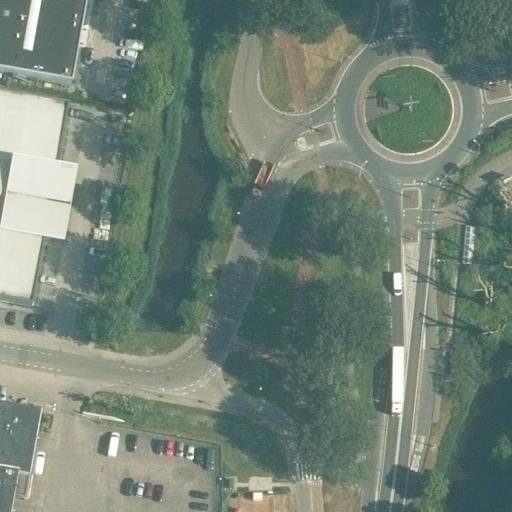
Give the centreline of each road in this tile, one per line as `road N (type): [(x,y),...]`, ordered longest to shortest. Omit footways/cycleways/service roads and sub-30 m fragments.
road 1 (unclassified): [(188,373),(217,331),(274,149)]
road 2 (primary): [(385,511),(408,300)]
road 3 (unclassified): [(188,373),(276,411),(294,434),(302,511)]
road 4 (unclassified): [(188,373),(173,380),(0,349)]
road 5 (unknown): [(65,438),(181,464),(186,511)]
road 6 (unclassified): [(274,149),(248,121),(241,84),(259,0)]
road 7 (primary): [(389,167),(408,300)]
road 8 (primary): [(408,300),(421,245),(424,169)]
